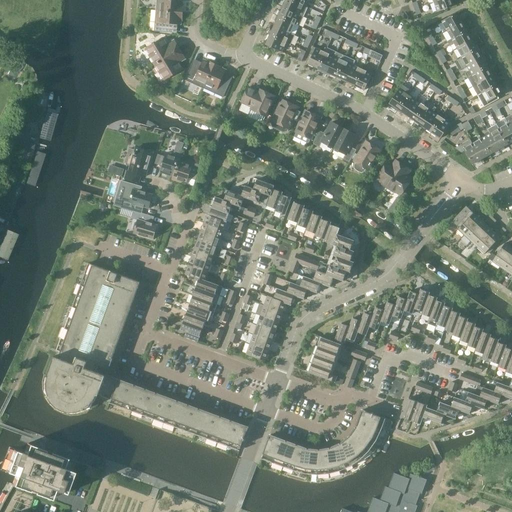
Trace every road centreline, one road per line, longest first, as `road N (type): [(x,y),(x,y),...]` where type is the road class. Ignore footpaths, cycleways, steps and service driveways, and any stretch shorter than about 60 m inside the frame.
road 1 (residential): [(278,381),(303,317),(377,282),(462,183)]
road 2 (residential): [(462,183),(365,114),(246,54)]
road 3 (residential): [(145,334),(137,358),(144,368),(268,412)]
road 4 (residential): [(217,359),(263,229)]
